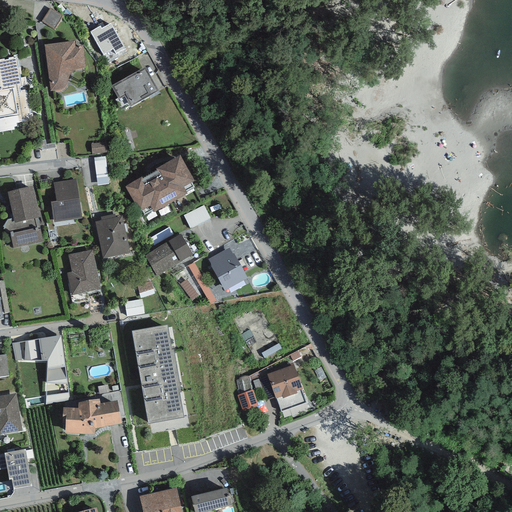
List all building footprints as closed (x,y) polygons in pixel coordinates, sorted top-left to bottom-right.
[(62,17),(50,9),(42,21),(54,29),(62,17)] [(100,26),(90,32),(103,55),(113,49),(115,53),(125,48),(111,23),(101,28),(100,26)] [(75,41),(44,45),(50,91),(58,90),(61,90),(63,89),(64,87),(66,84),(68,78),(69,75),(71,73),(73,71),(76,70),(85,67),(83,45),(77,47),(75,47),(75,41)] [(0,132),(14,130),(14,127),(17,126),(16,124),(19,123),(32,121),(26,91),(25,91),(25,90),(20,90),(20,88),(22,87),(22,86),(25,85),(24,78),(20,78),(19,74),(21,73),(20,68),(18,68),(16,57),(13,58),(13,57),(8,58),(9,59),(4,60),(4,59),(0,59),(0,132)] [(158,91),(145,67),(111,86),(119,100),(124,96),(130,107),(158,91)] [(107,144),(92,145),(93,155),(108,154),(107,144)] [(141,177),(125,187),(140,212),(143,210),(145,214),(152,210),(154,212),(187,193),(186,192),(194,187),(191,183),(194,181),(180,155),(156,169),(157,171),(142,179),(141,177)] [(105,178),(103,160),(94,160),(95,179),(105,178)] [(76,179),(54,182),(57,201),(51,202),(54,222),(82,218),(76,179)] [(33,187),(8,192),(14,223),(40,217),(33,187)] [(210,219),(204,205),(183,215),(190,228),(210,219)] [(115,214),(101,217),(101,220),(95,222),(103,259),(130,253),(122,216),(115,217),(115,214)] [(38,228),(10,233),(13,248),(43,242),(41,229),(38,230),(38,228)] [(181,234),(145,256),(157,276),(193,254),(181,234)] [(229,248),(208,259),(225,290),(247,278),(234,254),(233,254),(229,248)] [(92,250),(68,255),(72,272),(67,273),(71,295),(101,289),(92,250)] [(4,280),(0,280),(0,287),(4,313),(9,312),(4,280)] [(140,301),(125,304),(127,318),(142,315),(140,301)] [(168,325),(132,332),(149,425),(184,418),(168,325)] [(61,335),(12,343),(15,360),(47,360),(45,404),(69,398),(61,335)] [(0,376),(9,376),(6,354),(0,355),(0,376)] [(294,365),(267,374),(276,398),(281,396),(282,399),(297,394),(296,391),(303,389),(294,365)] [(244,410),(260,406),(256,390),(240,394),(244,410)] [(16,393),(0,395),(0,434),(22,431),(16,393)] [(121,423),(117,400),(100,403),(99,399),(78,403),(78,408),(63,408),(62,423),(65,423),(64,433),(95,435),(95,429),(121,423)] [(25,449),(0,453),(0,469),(7,469),(9,480),(11,480),(13,488),(32,485),(25,449)] [(227,487),(191,497),(194,511),(203,511),(231,505),(227,487)] [(139,496),(143,511),(182,511),(177,488),(139,496)]
